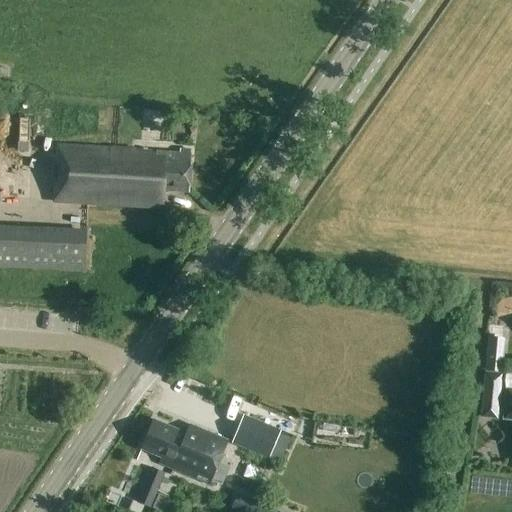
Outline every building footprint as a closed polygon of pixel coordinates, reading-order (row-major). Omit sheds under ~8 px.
[(179,156),(107,152),(57,148),(53,203),(103,206),(162,209),(163,192),(188,193),(190,152),(179,151),(179,156)] [(0,226),(12,226),(12,215),(0,215),(0,226)] [(0,268),(85,272),(87,235),(0,230),(0,268)] [(485,371),(502,373),(505,338),(488,336),(485,371)] [(481,414),(498,415),(502,373),(485,371),(481,414)] [(268,459),(280,431),(243,415),(231,443),(268,459)] [(186,434),(153,420),(141,449),(161,458),(159,463),(209,485),(210,481),(221,485),(229,467),(218,462),(227,441),(190,425),(186,434)] [(474,429),(474,448),(483,448),(484,429),(474,429)] [(151,508),(165,474),(151,468),(137,502),(151,508)] [(477,511),(479,511),(489,504),(479,492),(468,500),(477,511)] [(277,511),(238,495),(231,511),(277,511)]
